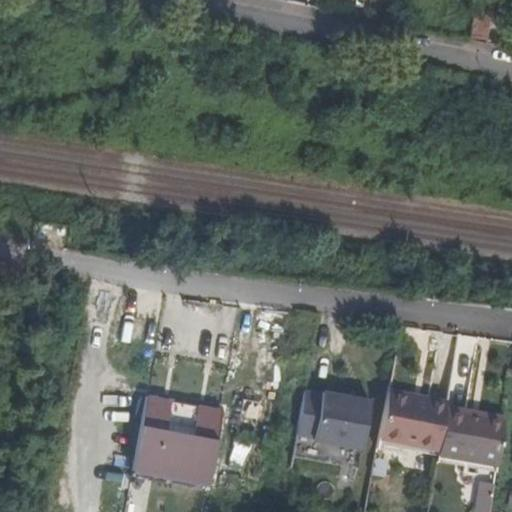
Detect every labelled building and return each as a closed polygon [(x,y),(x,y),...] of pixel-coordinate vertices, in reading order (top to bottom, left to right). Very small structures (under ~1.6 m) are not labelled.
[(469,41),(485,44),(491,11),(475,8),(469,41)] [(433,393),(395,385),(394,390),(433,399),(433,393)] [(361,448),(368,396),(303,387),(295,439),(361,448)] [(386,429),(445,442),(452,405),(453,400),(454,398),(433,393),(433,399),(394,390),(386,429)] [(260,403),(244,399),(238,431),(255,434),(260,403)] [(510,412),(453,400),(452,405),(510,417),(510,412)] [(510,417),(452,405),(445,442),(443,449),(500,460),(510,417)] [(212,464),(217,434),(203,431),(198,462),(212,464)] [(500,460),(443,449),(442,455),(499,467),(500,460)] [(487,511),(493,482),(478,479),(471,511),(487,511)]
